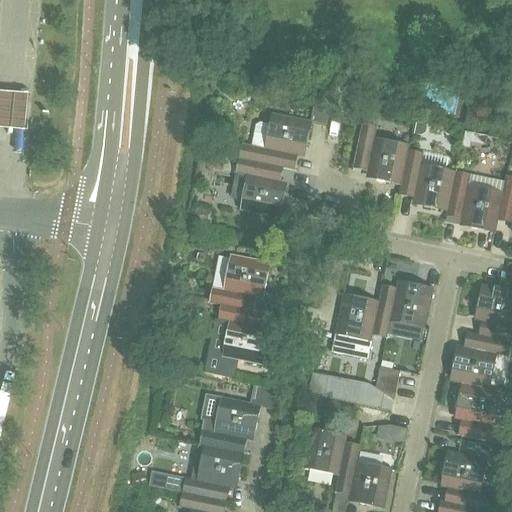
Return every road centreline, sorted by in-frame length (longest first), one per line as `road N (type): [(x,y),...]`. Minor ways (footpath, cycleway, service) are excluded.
road 1 (secondary): [(44,511),(110,228)]
road 2 (residential): [(404,511),(457,256)]
road 3 (secondary): [(110,228),(137,0)]
road 4 (unclassified): [(0,370),(18,214)]
road 5 (residential): [(285,314),(324,323),(343,233)]
